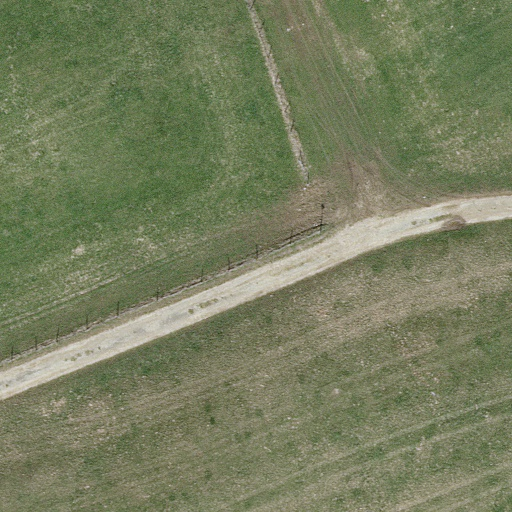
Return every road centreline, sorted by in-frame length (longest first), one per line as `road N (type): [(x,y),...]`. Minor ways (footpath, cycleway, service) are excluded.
road 1 (track): [(0,398),(146,331),(368,252),(430,231),(511,221)]
road 2 (track): [(368,252),(274,0)]
